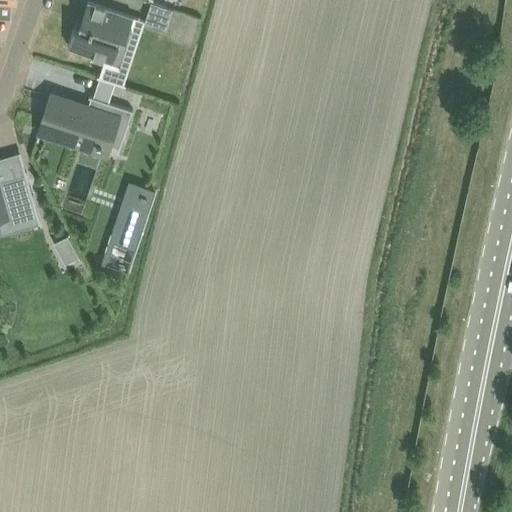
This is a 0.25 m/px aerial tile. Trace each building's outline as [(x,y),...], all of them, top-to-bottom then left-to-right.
[(80,27),(75,25),(69,45),(114,60),(120,42),(125,43),(134,16),(89,1),(80,27)] [(152,1),(145,21),(167,28),(173,8),(152,1)] [(40,131),(69,141),(74,127),(126,145),(138,110),(91,94),(86,108),(52,97),(40,131)] [(41,222),(27,171),(0,179),(0,217),(8,216),(11,226),(38,218),(40,223),(41,222)] [(130,189),(116,232),(141,240),(155,197),(130,189)] [(70,240),(59,245),(68,264),(66,265),(67,266),(81,258),(70,237),(69,238),(70,240)]
